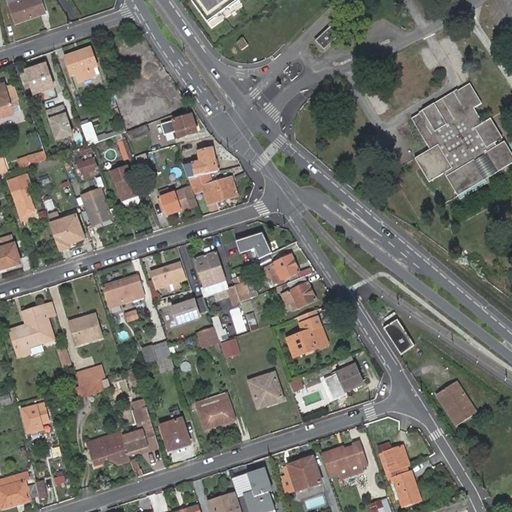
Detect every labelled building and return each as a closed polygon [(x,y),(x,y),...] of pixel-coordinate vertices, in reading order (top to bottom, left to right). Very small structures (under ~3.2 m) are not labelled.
[(38,7),(42,5),(40,0),(7,0),(16,23),(41,14),(38,7)] [(190,0),(208,26),(240,4),(237,0),(190,0)] [(332,31),(328,34),(334,41),(338,37),(332,31)] [(334,41),(328,34),(319,43),(325,49),(334,41)] [(66,58),(72,75),(97,67),(91,49),(66,58)] [(26,71),(34,93),(53,87),(45,64),(26,71)] [(423,117),(421,112),(411,118),(430,149),(423,153),(438,177),(445,173),(456,191),(484,174),(475,159),(486,152),(495,168),(511,157),(511,151),(505,140),(498,144),(495,141),(499,139),(487,120),(484,122),(475,107),(482,103),(469,82),(458,89),(461,94),(423,117)] [(135,114),(142,109),(148,119),(168,107),(154,85),(127,101),(135,114)] [(0,87),(0,116),(13,112),(4,86),(0,87)] [(458,89),(421,112),(423,117),(461,94),(458,89)] [(64,104),(45,111),(56,142),(75,136),(64,104)] [(190,114),(160,124),(163,135),(176,131),(178,138),(196,132),(190,114)] [(491,117),(487,120),(499,139),(503,136),(491,117)] [(90,144),(99,141),(94,124),(84,126),(90,144)] [(145,127),(126,134),(128,141),(147,133),(145,127)] [(117,143),(123,159),(129,157),(124,141),(117,143)] [(81,149),(84,156),(91,154),(89,146),(81,149)] [(182,166),(187,179),(200,176),(215,173),(212,163),(216,162),(212,149),(199,152),(201,162),(182,166)] [(430,182),(438,177),(423,153),(415,158),(430,182)] [(22,169),(32,165),(29,155),(18,159),(22,169)] [(138,158),(144,175),(151,172),(145,156),(138,158)] [(511,163),(511,157),(495,168),(498,172),(511,163)] [(76,161),(81,174),(96,169),(93,159),(83,162),(82,159),(76,161)] [(124,169),(109,174),(113,186),(119,202),(134,197),(124,169)] [(487,179),(484,174),(456,191),(459,196),(487,179)] [(187,179),(194,194),(204,191),(208,205),(236,197),(232,180),(212,185),(210,177),(201,180),(200,176),(187,179)] [(9,187),(20,216),(33,212),(23,182),(9,187)] [(159,193),(167,214),(188,207),(182,190),(168,195),(167,190),(159,193)] [(85,203),(93,225),(112,219),(103,196),(85,203)] [(134,197),(119,202),(121,207),(123,208),(134,205),(136,202),(134,197)] [(53,199),(46,200),(48,210),(55,209),(53,199)] [(49,224),(59,251),(69,247),(68,243),(84,237),(75,214),(49,224)] [(263,233),(237,242),(240,254),(255,250),(259,259),(272,254),(263,233)] [(1,244),(15,242),(14,235),(0,237),(1,244)] [(0,249),(0,269),(19,264),(13,245),(0,249)] [(195,259),(204,288),(225,281),(217,253),(195,259)] [(275,262),(279,272),(271,276),(274,284),(300,272),(292,254),(275,262)] [(151,272),(156,289),(166,286),(176,282),(186,279),(181,263),(151,272)] [(306,276),(289,283),(296,300),(290,302),(292,307),(289,308),(290,311),(316,300),(306,276)] [(104,288),(109,304),(143,293),(138,277),(104,288)] [(242,305),(236,287),(229,289),(233,304),(237,303),(238,306),(242,305)] [(198,299),(173,307),(179,326),(204,318),(198,299)] [(242,302),(245,313),(256,310),(253,300),(242,302)] [(56,315),(53,304),(44,307),(47,318),(56,315)] [(236,334),(247,331),(240,306),(229,310),(236,334)] [(11,333),(17,351),(53,339),(47,318),(44,307),(23,313),(27,325),(28,328),(11,333)] [(125,314),(127,322),(138,319),(136,311),(125,314)] [(316,329),(321,327),(318,318),(315,311),(298,318),(303,333),(286,339),(293,358),(303,354),(302,351),(311,347),(312,351),(322,347),(316,329)] [(254,312),(247,315),(252,331),(260,328),(254,312)] [(70,323),(77,346),(103,338),(95,315),(70,323)] [(220,341),(228,339),(222,315),(214,317),(220,341)] [(397,319),(384,328),(401,354),(414,345),(397,319)] [(328,345),(321,327),(316,329),(322,347),(328,345)] [(220,343),(215,328),(198,333),(203,348),(220,343)] [(223,343),(227,357),(241,352),(237,338),(223,343)] [(171,357),(166,341),(152,347),(157,362),(171,357)] [(59,350),(63,368),(72,366),(68,348),(59,350)] [(354,363),(351,357),(338,362),(341,368),(354,363)] [(364,384),(355,365),(338,374),(346,392),(364,384)] [(76,374),(80,386),(94,382),(91,370),(76,374)] [(129,372),(134,387),(141,385),(136,370),(129,372)] [(266,402),(282,397),(274,373),(248,381),(257,408),(267,404),(266,402)] [(303,377),(288,383),(291,391),(306,386),(303,377)] [(80,386),(78,387),(81,397),(105,389),(102,379),(94,382),(80,386)] [(438,397),(446,409),(453,405),(459,414),(452,418),(458,429),(478,416),(458,384),(438,397)] [(0,396),(0,397),(2,405),(13,402),(10,393),(0,396)] [(199,410),(205,429),(235,419),(229,400),(199,410)] [(453,405),(446,409),(452,418),(459,414),(453,405)] [(34,409),(33,406),(22,410),(24,418),(28,431),(43,427),(42,424),(49,422),(45,406),(34,409)] [(141,430),(122,436),(123,439),(128,454),(159,445),(147,407),(135,411),(141,430)] [(182,419),(161,426),(169,451),(190,444),(182,419)] [(122,436),(121,432),(105,437),(107,444),(123,439),(122,436)] [(94,466),(128,454),(123,439),(107,444),(105,437),(87,443),(94,466)] [(341,450),(340,447),(332,450),(322,453),(330,477),(339,473),(341,478),(362,471),(361,466),(368,464),(361,440),(353,443),(354,445),(341,450)] [(413,484),(409,473),(407,466),(410,465),(404,446),(386,452),(404,507),(422,502),(416,483),(413,484)] [(128,454),(111,460),(113,466),(130,461),(128,454)] [(282,482),(286,493),(296,490),(297,493),(311,488),(311,486),(321,482),(313,457),(309,458),(308,456),(301,459),(302,461),(288,465),(288,467),(284,469),(287,480),(282,482)] [(139,458),(132,460),(136,476),(143,475),(139,458)] [(254,493),(244,496),(249,511),(260,511),(267,510),(267,508),(273,506),(269,492),(271,491),(264,468),(248,473),(254,493)] [(0,481),(0,490),(25,482),(30,480),(28,473),(0,481)] [(25,482),(0,490),(0,499),(4,511),(17,507),(16,503),(31,498),(25,482)] [(36,483),(40,498),(47,496),(43,482),(36,483)] [(242,511),(236,492),(228,495),(229,499),(208,505),(210,511),(242,511)] [(228,495),(207,502),(208,505),(229,499),(228,495)] [(16,503),(17,507),(32,502),(31,498),(16,503)] [(372,503),(374,511),(384,511),(381,500),(372,503)]
